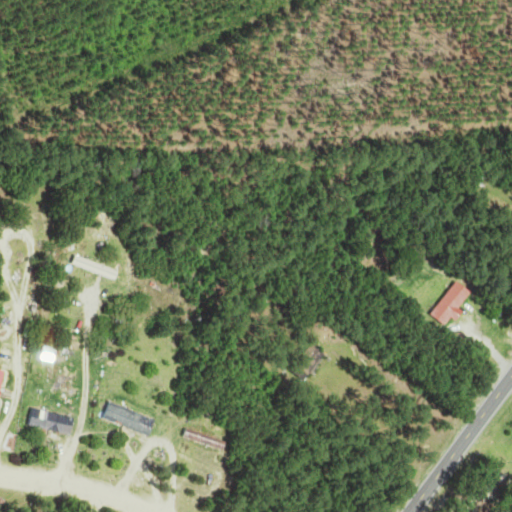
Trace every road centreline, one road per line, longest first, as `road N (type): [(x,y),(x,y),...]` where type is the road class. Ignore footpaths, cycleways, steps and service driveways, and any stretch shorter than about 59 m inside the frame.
road 1 (trunk): [(410,511),(511,375)]
road 2 (residential): [(0,470),(87,487),(148,511)]
